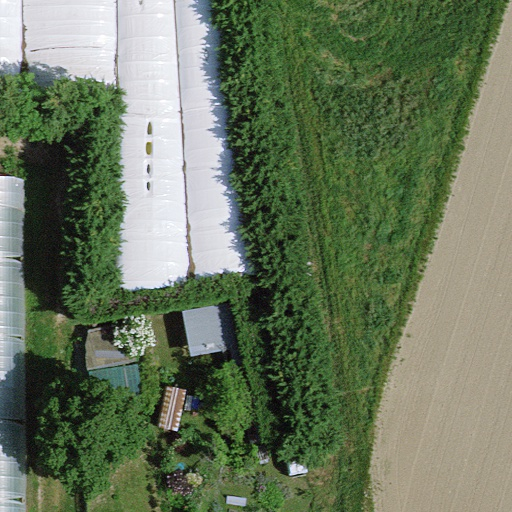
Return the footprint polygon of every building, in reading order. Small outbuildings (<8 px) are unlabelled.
[(0,0),(0,80),(26,81),(23,0),(0,0)] [(23,0),(26,81),(120,80),(117,0),(23,0)] [(195,286),(175,0),(117,0),(120,80),(127,292),(195,286)] [(175,0),(195,286),(257,282),(226,0),(175,0)] [(29,511),(31,175),(0,175),(0,511),(29,511)]
